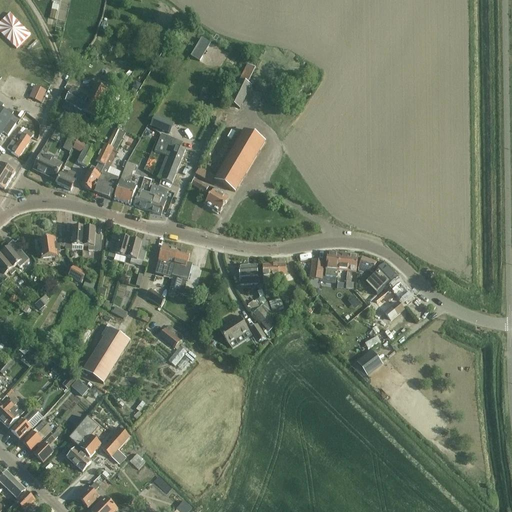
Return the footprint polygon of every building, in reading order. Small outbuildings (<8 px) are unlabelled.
[(50,19),(55,20),(58,5),(53,4),(50,19)] [(177,20),(166,12),(162,18),(173,26),(177,20)] [(179,39),(181,36),(185,29),(181,26),(177,33),(176,33),(174,36),(179,39)] [(193,52),(189,59),(198,64),(202,57),(193,52)] [(240,109),(251,87),(240,81),(228,104),(240,109)] [(132,88),(133,89),(137,91),(138,92),(141,86),(135,83),(132,88)] [(95,119),(109,92),(96,84),(88,100),(80,96),(79,98),(71,93),(66,102),(81,111),(95,119)] [(30,97),(41,102),(47,90),(36,85),(30,97)] [(170,104),(177,94),(170,90),(164,101),(170,104)] [(0,137),(3,133),(8,136),(15,126),(10,123),(14,118),(0,108),(0,137)] [(154,117),(150,126),(170,136),(174,127),(154,117)] [(106,166),(113,150),(116,152),(125,134),(115,129),(106,147),(104,146),(96,163),(99,164),(96,170),(92,168),(82,187),(92,192),(101,176),(105,167),(106,166)] [(235,193),(265,143),(244,130),(215,180),(235,193)] [(19,158),(34,136),(26,131),(23,135),(20,132),(15,140),(14,139),(7,149),(12,152),(11,153),(19,158)] [(66,135),(65,138),(64,140),(63,139),(59,148),(70,153),(74,145),(77,140),(66,135)] [(161,135),(154,152),(161,154),(166,157),(181,163),(185,151),(171,145),(173,140),(161,135)] [(87,168),(97,150),(88,145),(78,163),(87,168)] [(55,180),(62,166),(53,161),(55,158),(50,156),(48,159),(41,156),(34,170),(55,180)] [(172,185),(181,163),(166,157),(157,179),(172,185)] [(135,173),(137,166),(127,163),(114,201),(131,206),(137,188),(129,185),(133,172),(135,173)] [(1,165),(0,165),(0,187),(5,191),(15,174),(1,165)] [(121,172),(110,168),(106,166),(105,167),(102,175),(99,183),(98,182),(93,193),(111,199),(121,172)] [(211,184),(215,177),(200,168),(196,175),(211,184)] [(71,192),(77,179),(75,174),(70,172),(68,175),(62,172),(56,185),(71,192)] [(140,188),(146,189),(148,179),(142,178),(140,188)] [(205,194),(208,188),(195,180),(192,185),(205,194)] [(150,212),(158,187),(153,186),(150,194),(140,191),(134,207),(150,212)] [(158,187),(150,212),(161,216),(167,201),(161,199),(163,193),(167,195),(169,192),(159,187),(158,187)] [(220,214),(229,200),(221,195),(223,192),(215,188),(205,205),(220,214)] [(66,235),(65,250),(72,251),(83,251),(83,247),(84,229),(76,228),(76,226),(73,226),(73,236),(66,235)] [(84,229),(83,247),(89,247),(89,252),(101,252),(102,238),(95,237),(96,230),(87,229),(87,227),(84,227),(84,229)] [(125,264),(126,258),(131,241),(123,239),(124,236),(121,235),(118,245),(112,243),(108,258),(114,259),(114,261),(125,264)] [(130,264),(135,265),(142,267),(146,253),(140,251),(142,244),(133,242),(134,239),(131,238),(131,241),(126,258),(131,260),(130,264)] [(57,252),(59,252),(59,246),(56,246),(55,240),(40,242),(40,243),(39,243),(39,248),(41,248),(42,260),(58,258),(57,252)] [(155,275),(153,284),(162,287),(165,277),(171,278),(173,271),(174,265),(178,251),(162,247),(159,260),(155,275)] [(0,253),(0,254),(1,255),(13,269),(17,266),(20,269),(29,261),(20,249),(15,254),(10,248),(3,254),(2,252),(0,253)] [(174,265),(173,271),(178,272),(178,273),(180,267),(186,269),(190,254),(178,251),(174,265)] [(338,272),(340,255),(328,254),(325,276),(337,278),(338,272)] [(16,273),(13,269),(1,255),(0,256),(0,281),(2,284),(8,280),(5,276),(9,273),(12,276),(16,273)] [(348,273),(349,256),(340,255),(338,272),(348,273)] [(352,279),(351,279),(352,273),(356,274),(358,257),(349,256),(348,273),(346,284),(346,290),(353,290),(353,284),(351,284),(352,279)] [(359,268),(359,273),(357,278),(364,281),(366,275),(364,275),(365,271),(373,273),(377,263),(362,258),(359,268)] [(322,279),(323,274),(324,262),(312,261),(311,273),(310,278),(322,279)] [(373,278),(366,284),(377,296),(384,289),(385,290),(397,279),(386,267),(386,266),(385,266),(383,264),(383,263),(382,263),(378,267),(380,269),(373,277),(373,278)] [(275,277),(286,276),(285,265),(263,266),(264,285),(266,285),(266,282),(275,282),(275,277)] [(191,267),(187,282),(197,284),(201,270),(191,267)] [(257,285),(258,285),(257,267),(239,268),(240,286),(257,285)] [(87,276),(74,268),(69,277),(82,284),(87,276)] [(183,295),(187,283),(172,279),(172,280),(170,279),(169,285),(170,286),(168,295),(177,297),(178,294),(183,295)] [(86,280),(83,287),(92,291),(95,285),(86,280)] [(400,303),(409,296),(401,285),(392,292),(391,291),(380,299),(385,306),(396,297),(400,303)] [(150,291),(145,299),(159,308),(164,300),(150,291)] [(35,305),(40,311),(45,307),(49,300),(46,296),(35,305)] [(371,297),(365,302),(369,307),(375,302),(371,297)] [(168,298),(165,309),(171,311),(174,300),(168,298)] [(261,309),(267,304),(264,298),(260,300),(257,302),(261,309)] [(269,303),(275,320),(286,316),(280,299),(269,303)] [(252,300),(246,305),(252,311),(257,305),(252,300)] [(391,321),(403,311),(398,305),(385,315),(391,321)] [(127,315),(116,309),(113,315),(124,321),(127,315)] [(269,333),(276,327),(261,309),(254,315),(269,333)] [(301,320),(304,321),(312,310),(310,309),(301,320)] [(229,345),(249,332),(240,318),(220,332),(229,345)] [(210,326),(205,319),(194,326),(199,333),(210,326)] [(131,342),(115,332),(116,330),(108,326),(102,337),(104,338),(83,372),(104,385),(131,342)] [(258,342),(265,338),(257,326),(250,330),(258,342)] [(19,337),(24,341),(29,333),(24,329),(19,337)] [(174,349),(180,341),(166,330),(160,337),(174,349)] [(176,347),(166,361),(173,366),(183,353),(176,347)] [(30,351),(27,355),(35,361),(39,356),(31,350),(30,351)] [(361,369),(358,372),(370,386),(372,388),(376,384),(362,368),(361,369)] [(71,377),(63,386),(68,391),(77,381),(71,377)] [(15,398),(24,385),(16,380),(8,393),(15,398)] [(376,385),(372,388),(380,396),(383,393),(376,385)] [(136,399),(128,406),(133,412),(141,405),(136,399)] [(9,403),(0,411),(0,422),(1,422),(8,429),(19,419),(27,410),(23,406),(17,412),(9,403)] [(11,432),(20,441),(31,429),(27,425),(38,414),(34,410),(11,432)] [(107,428),(113,424),(108,418),(102,423),(107,428)] [(88,419),(69,440),(90,459),(100,447),(100,446),(91,438),(99,429),(88,419)] [(39,434),(44,429),(48,425),(44,421),(40,425),(40,426),(33,433),(22,443),(31,452),(42,441),(37,437),(39,434)] [(60,436),(59,435),(65,428),(62,425),(56,432),(44,444),(34,455),(43,464),(53,453),(48,448),(60,436)] [(112,439),(102,451),(111,459),(120,467),(126,459),(118,452),(130,439),(118,428),(110,437),(112,439)] [(91,464),(75,450),(67,459),(83,473),(91,464)] [(132,451),(125,458),(129,461),(135,454),(132,451)] [(98,467),(105,475),(112,469),(106,461),(98,467)] [(0,483),(17,500),(25,491),(7,473),(0,480),(0,483)] [(95,484),(79,500),(88,509),(99,498),(94,493),(99,488),(95,484)] [(15,511),(20,507),(24,511),(25,511),(36,501),(27,493),(16,504),(10,510),(11,511),(15,511)] [(116,511),(118,510),(105,498),(91,511),(116,511)] [(186,501),(178,510),(180,511),(188,511),(193,507),(186,501)]
